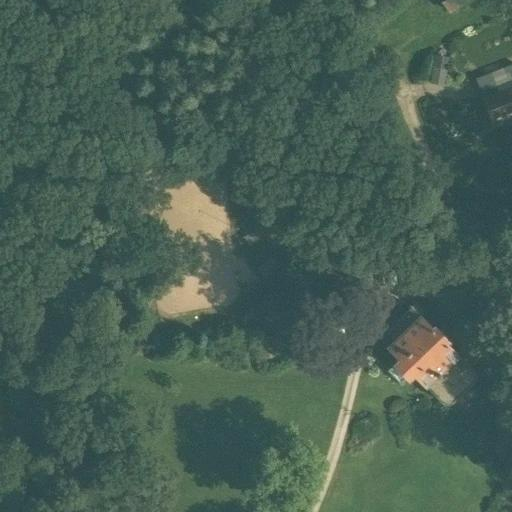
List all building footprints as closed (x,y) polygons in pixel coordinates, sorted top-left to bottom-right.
[(442,0),(450,12),(467,0),(442,0)] [(467,0),(450,12),(459,25),(496,0),(467,0)] [(445,82),(446,54),(430,53),(429,81),(445,82)] [(511,64),(476,79),(482,97),(492,123),(511,115),(511,64)] [(273,218),(240,240),(246,248),(266,235),(267,237),(280,228),(273,218)] [(384,341),(385,342),(389,347),(388,347),(400,359),(388,371),(401,385),(413,373),(425,385),(441,401),(443,403),(444,403),(446,404),(449,404),(451,403),(453,401),(473,382),(474,381),(475,379),(475,378),(475,377),(475,375),(474,373),(474,372),(457,354),(445,342),(447,340),(434,327),(433,328),(421,316),(420,316),(411,307),(385,331),(384,333),(384,335),(383,336),(383,337),(384,339),(384,341)]
